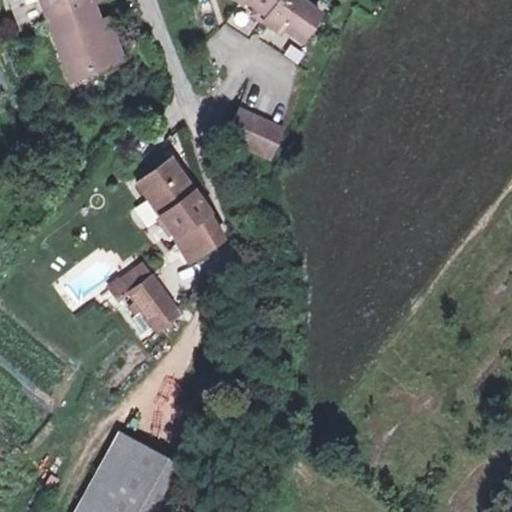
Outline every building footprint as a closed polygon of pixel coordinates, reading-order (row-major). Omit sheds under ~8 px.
[(37,0),(24,5),(21,0),(5,0),(18,31),(47,20),(38,0),(37,0)] [(38,0),(47,20),(70,80),(114,63),(98,23),(91,3),(89,0),(21,0),(24,5),(37,0),(38,0)] [(301,41),(319,14),(297,0),(233,0),(240,4),(242,1),(255,10),(251,15),(278,34),(282,29),(301,41)] [(106,20),(98,23),(114,63),(122,60),(106,20)] [(282,129),(238,110),(225,140),(269,159),(282,129)] [(188,261),(221,239),(192,192),(169,160),(136,184),(188,261)] [(110,288),(117,299),(127,291),(134,301),(128,305),(134,312),(139,308),(153,326),(175,309),(150,275),(149,275),(141,265),(110,288)] [(118,434),(74,511),(166,511),(189,473),(118,434)]
